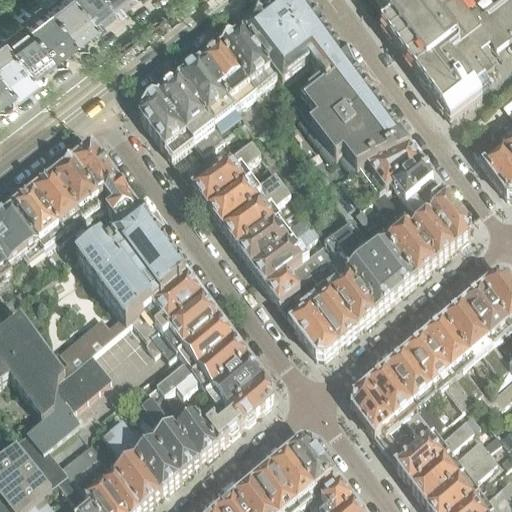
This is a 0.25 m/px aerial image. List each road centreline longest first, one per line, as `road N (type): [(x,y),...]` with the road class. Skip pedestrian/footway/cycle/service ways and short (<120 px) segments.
road 1 (residential): [(315,408),(92,114)]
road 2 (residential): [(504,244),(325,0)]
road 3 (residential): [(504,244),(315,408)]
road 4 (tertiary): [(186,0),(0,141)]
road 5 (tertiary): [(92,114),(241,0)]
road 6 (residential): [(315,408),(192,511)]
road 7 (residential): [(315,408),(390,511)]
